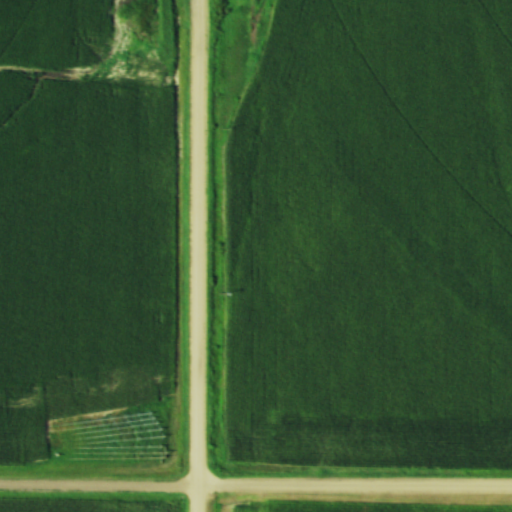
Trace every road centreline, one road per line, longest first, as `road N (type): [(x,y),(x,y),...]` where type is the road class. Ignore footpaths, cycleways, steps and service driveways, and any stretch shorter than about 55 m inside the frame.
road 1 (tertiary): [(200,511),(198,0)]
road 2 (residential): [(511,483),(0,482)]
